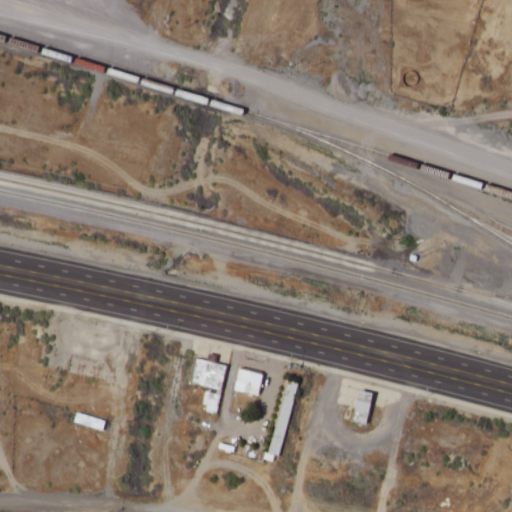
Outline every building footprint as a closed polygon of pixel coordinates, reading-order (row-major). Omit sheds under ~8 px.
[(189,381),(219,390),(226,366),(196,357),(189,381)] [(257,394),(260,372),(235,369),(232,390),(257,394)] [(267,460),(278,462),(293,382),(282,380),(267,460)] [(350,419),(364,422),(371,393),(357,390),(350,419)] [(201,410),(216,412),(218,393),(204,391),(201,410)]
